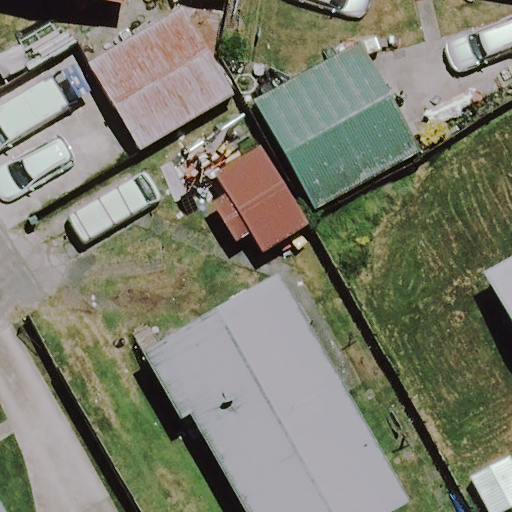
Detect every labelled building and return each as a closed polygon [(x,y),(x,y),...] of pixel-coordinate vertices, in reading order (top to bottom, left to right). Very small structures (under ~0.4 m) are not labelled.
[(237,91),(187,4),(89,60),(139,147),(237,91)] [(360,41),(253,100),(313,208),(420,149),(360,41)] [(261,155),(236,113),(75,209),(101,252),(261,155)] [(511,253),(484,270),(511,319),(511,253)] [(383,511),(410,497),(279,269),(142,347),(180,413),(188,409),(247,511),(383,511)]
